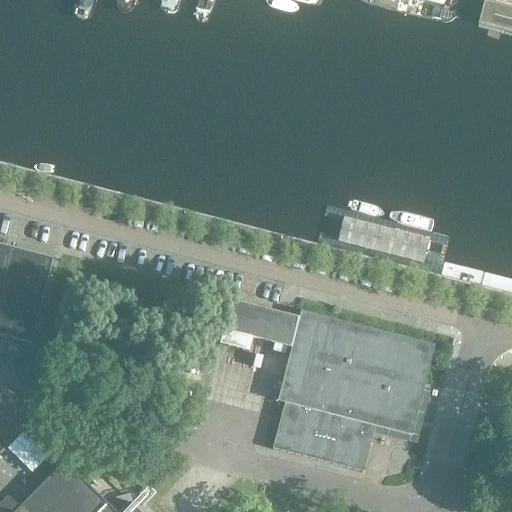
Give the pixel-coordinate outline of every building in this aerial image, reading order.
[(363,5),(364,5),(440,25),(443,25),(445,25),(447,24),(450,23),(452,22),(454,21),(456,20),(455,18),(454,16),(453,14),(452,12),(450,11),(448,9),(447,8),(445,7),(442,6),(419,0),(357,0),(358,1),(359,2),(360,3),(361,4),(363,5)] [(511,9),(484,2),(477,28),(511,37),(511,9)] [(0,335),(30,343),(52,258),(0,244),(0,335)] [(290,347),(298,318),(229,300),(221,329),(290,347)] [(299,311),(298,318),(290,347),(276,401),(283,403),(271,450),(362,473),(367,453),(369,444),(374,426),(411,436),(434,345),(299,311)] [(111,336),(87,329),(62,323),(57,343),(53,356),(102,368),(111,336)] [(200,357),(183,352),(172,395),(189,399),(200,357)] [(31,472),(46,457),(22,433),(7,449),(31,472)] [(138,511),(128,502),(118,511),(115,511),(64,462),(15,511),(138,511)]
